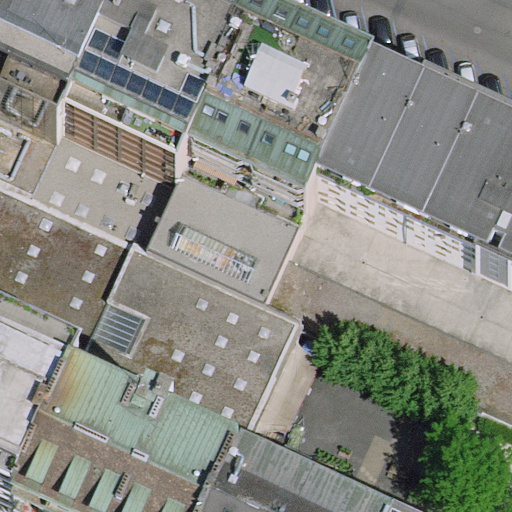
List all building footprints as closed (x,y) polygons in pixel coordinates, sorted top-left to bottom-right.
[(0,0),(0,125),(59,153),(64,141),(132,0),(0,0)] [(132,0),(64,141),(181,196),(190,176),(254,34),(196,7),(181,0),(132,0)] [(309,229),(319,203),(371,88),(311,60),(254,34),(190,176),(309,229)] [(511,299),(511,153),(469,133),(371,88),(319,203),(482,278),(478,284),(511,299)] [(0,125),(0,194),(33,210),(59,153),(0,125)] [(181,196),(64,141),(59,153),(33,210),(136,256),(149,262),(181,196)] [(291,265),(309,229),(190,176),(181,196),(149,262),(268,318),(291,265)] [(0,194),(0,326),(84,366),(136,256),(33,210),(0,194)] [(167,443),(237,476),(303,334),(268,318),(149,262),(136,256),(84,366),(69,398),(140,431),(147,415),(174,427),(167,443)] [(511,429),(511,369),(291,265),(268,318),(303,334),(511,429)] [(84,366),(0,326),(0,508),(8,511),(16,511),(69,398),(84,366)] [(220,511),(237,476),(167,443),(174,427),(147,415),(140,431),(69,398),(16,511),(220,511)] [(314,511),(237,476),(220,511),(314,511)]
